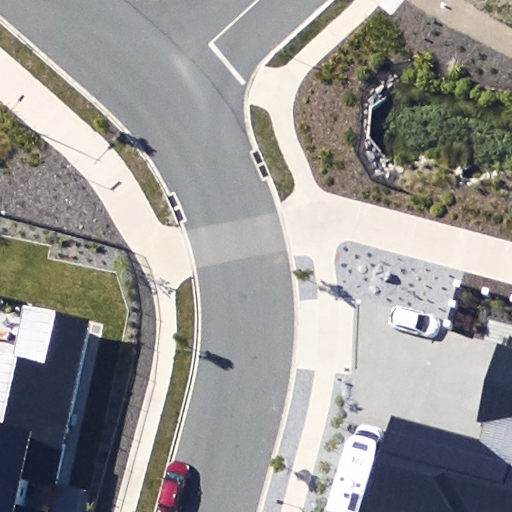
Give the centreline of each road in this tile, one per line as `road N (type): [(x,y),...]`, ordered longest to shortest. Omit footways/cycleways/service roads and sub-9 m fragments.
road 1 (residential): [(206,511),(242,377),(244,268),(206,154),(159,88)]
road 2 (residential): [(159,88),(55,0)]
road 3 (residential): [(159,88),(258,0)]
